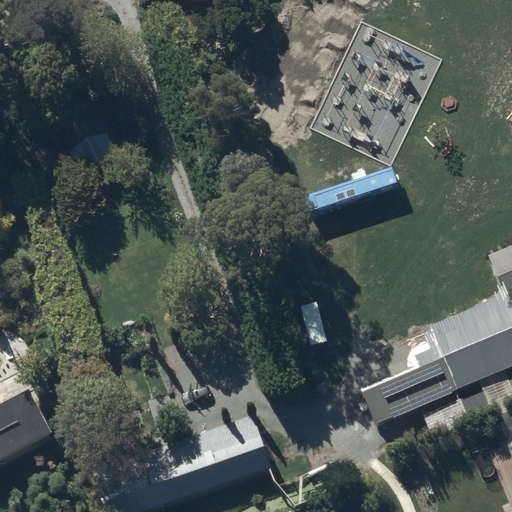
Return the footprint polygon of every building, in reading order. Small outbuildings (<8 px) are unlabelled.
[(123,168),(108,139),(102,142),(90,117),(59,133),(71,157),(69,158),(84,187),(123,168)] [(511,244),(492,253),(511,299),(511,244)] [(511,367),(511,326),(362,391),(376,425),(511,367)] [(0,479),(55,453),(34,410),(0,426),(0,479)] [(101,477),(112,511),(171,511),(272,479),(255,426),(101,477)]
